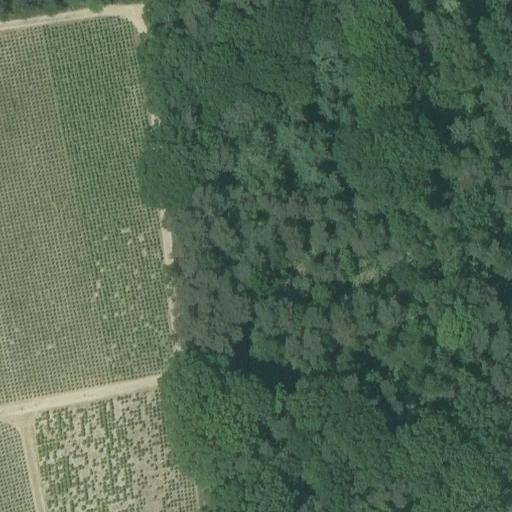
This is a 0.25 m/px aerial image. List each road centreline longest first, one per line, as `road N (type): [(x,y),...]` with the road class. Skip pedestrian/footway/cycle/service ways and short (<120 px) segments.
road 1 (track): [(0,27),(126,7),(147,26),(207,511)]
road 2 (track): [(485,511),(190,372),(0,412)]
